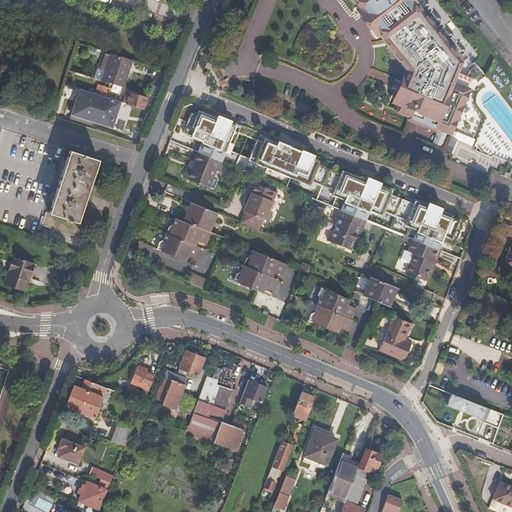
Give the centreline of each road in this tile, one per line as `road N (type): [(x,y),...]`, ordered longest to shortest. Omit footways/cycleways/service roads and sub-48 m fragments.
road 1 (residential): [(177,82),(481,212),(483,232),(459,299),(421,381),(399,408)]
road 2 (secondary): [(399,408),(213,326),(149,318)]
road 3 (residential): [(95,304),(177,82)]
road 4 (tertiary): [(2,511),(66,349),(78,337)]
